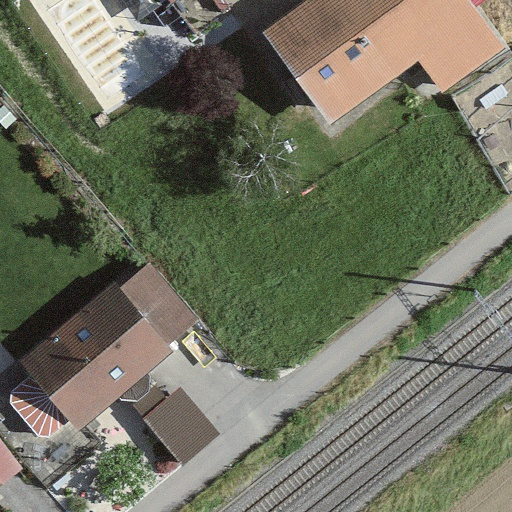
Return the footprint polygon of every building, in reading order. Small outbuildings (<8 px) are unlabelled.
[(191,0),(166,0),(175,12),(191,0)] [(307,0),(269,27),(331,116),(411,61),(437,99),(510,48),(484,11),(499,0),(307,0)] [(149,259),(18,370),(74,435),(204,323),(149,259)] [(183,386),(143,419),(183,466),(223,433),(183,386)] [(0,429),(0,501),(34,477),(0,429)]
